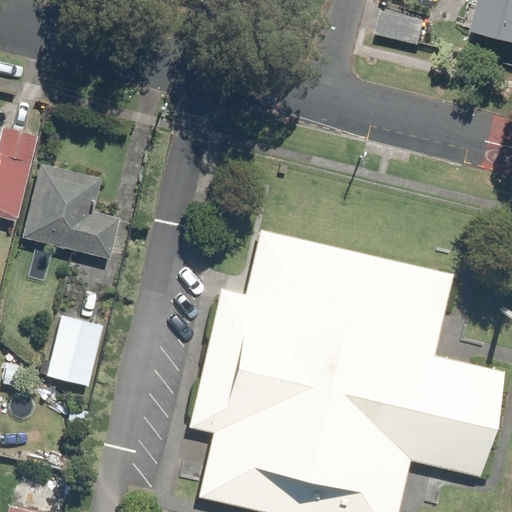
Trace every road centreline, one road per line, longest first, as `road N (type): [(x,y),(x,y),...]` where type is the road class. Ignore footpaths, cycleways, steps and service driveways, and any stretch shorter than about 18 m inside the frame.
road 1 (tertiary): [(0,17),(325,94)]
road 2 (tertiary): [(325,94),(511,139)]
